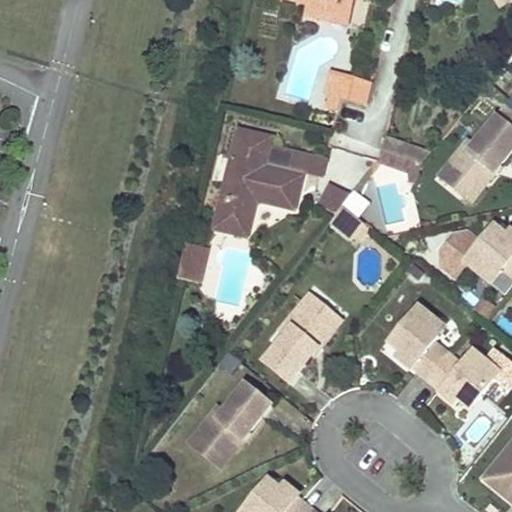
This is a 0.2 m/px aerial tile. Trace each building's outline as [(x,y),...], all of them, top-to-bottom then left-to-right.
[(299,0),(309,2),(306,14),(329,20),(331,11),(350,16),(353,0),(299,0)] [(350,16),(331,11),(329,20),(348,24),(350,16)] [(346,83),(354,79),(332,73),(326,93),(332,95),(328,107),(339,110),(342,97),(346,83)] [(367,103),(372,83),(354,79),(346,83),(342,97),(367,103)] [(500,116),(511,125),(511,106),(509,104),(500,116)] [(511,149),(511,125),(500,116),(471,151),(465,157),(459,153),(449,166),(474,187),(491,167),(495,171),(511,149)] [(269,138),(236,130),(229,160),(241,163),(238,173),(225,180),(234,195),(219,204),(216,217),(228,220),(225,233),(245,238),(252,207),(248,199),(257,194),(262,202),(293,209),(301,176),(262,167),(263,163),(266,150),(268,145),(269,138)] [(420,149),(401,142),(397,153),(382,148),(381,151),(380,158),(380,161),(407,171),(419,175),(423,162),(416,160),(420,149)] [(266,150),(263,163),(321,177),(325,159),(268,145),(266,150)] [(459,153),(465,157),(471,151),(465,146),(459,153)] [(472,199),(495,171),(491,167),(474,187),(449,166),(442,174),(472,199)] [(419,175),(407,171),(407,177),(417,180),(419,175)] [(318,203),(337,213),(346,202),(351,195),(329,184),(318,203)] [(248,199),(252,207),(262,202),(257,194),(248,199)] [(336,217),(356,233),(366,221),(346,204),(336,217)] [(228,220),(216,217),(213,230),(225,233),(228,220)] [(336,217),(333,221),(353,237),(356,233),(336,217)] [(372,225),(366,221),(356,233),(362,238),(372,225)] [(506,269),(511,274),(511,232),(510,236),(498,226),(469,261),(484,273),(489,266),(501,276),(506,269)] [(204,259),(206,249),(185,244),(182,254),(204,259)] [(198,284),(204,259),(182,254),(176,279),(198,284)] [(495,282),(501,276),(489,266),(484,273),(495,282)] [(318,341),(322,344),(345,317),(315,292),(308,300),(334,321),(318,341)] [(269,360),(293,379),(322,344),(318,341),(334,321),(308,300),(297,313),(303,318),(297,325),(269,360)] [(423,307),(395,342),(407,351),(403,356),(417,368),(418,366),(432,378),(452,353),(439,341),(444,335),(432,326),(438,319),(423,307)] [(297,325),(303,318),(297,313),(292,320),(297,325)] [(432,326),(444,335),(449,328),(438,319),(432,326)] [(477,351),(471,358),(483,367),(488,360),(477,351)] [(466,364),(452,353),(432,378),(446,389),(445,391),(459,402),(463,397),(474,407),(503,372),(488,360),(483,367),(471,358),(466,364)] [(246,437),(274,401),(251,382),(222,416),(216,423),(210,418),(199,432),(225,453),(242,433),(246,437)] [(210,418),(216,423),(222,416),(216,412),(210,418)] [(480,444),(489,421),(474,415),(465,438),(480,444)] [(223,464),(246,437),(242,433),(225,453),(199,432),(193,440),(223,464)] [(511,446),(486,478),(511,499),(511,446)] [(309,511),(314,507),(300,495),(301,494),(287,483),(283,487),(271,478),(243,511),(309,511)]
